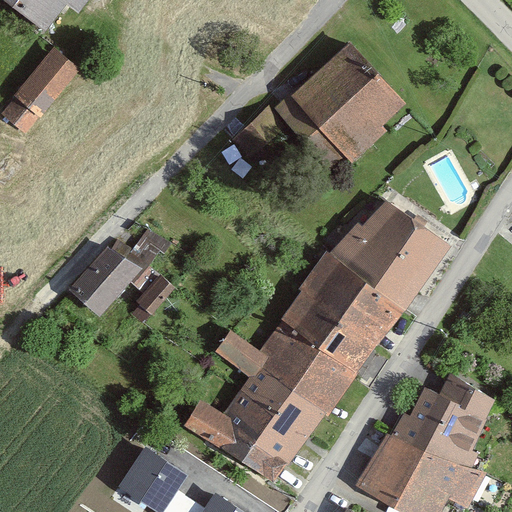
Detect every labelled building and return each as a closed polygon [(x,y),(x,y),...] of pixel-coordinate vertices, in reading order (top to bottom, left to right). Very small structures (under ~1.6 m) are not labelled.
[(9,0),(48,29),(68,2),(80,11),(87,0),(9,0)] [(350,39),(316,70),(290,94),(355,165),(390,133),(383,125),(409,101),(350,39)] [(0,110),(27,132),(81,66),(54,44),(0,109),(0,110)] [(250,118),(230,137),(251,160),(272,141),(250,118)] [(390,197),(332,248),(408,303),(453,242),(390,197)] [(141,268),(111,241),(69,287),(100,314),(141,268)] [(300,285),(302,287),(381,342),(408,303),(332,248),(327,247),(300,285)] [(155,316),(179,289),(162,273),(138,300),(155,316)] [(262,346),(270,352),(263,362),(330,408),(381,342),(302,287),(262,346)] [(233,325),(215,350),(250,375),(241,388),(278,413),(261,437),(294,460),(330,408),(263,362),(270,352),(262,346),(233,325)] [(389,431),(475,466),(482,451),(476,448),(500,395),(450,371),(441,388),(427,384),(413,415),(405,411),(389,431)] [(261,437),(278,413),(241,388),(225,410),(204,396),(186,424),(277,485),(294,460),(261,437)] [(472,504),(487,471),(475,466),(389,431),(358,485),(409,511),(446,511),(454,496),(472,504)] [(163,511),(187,476),(145,448),(119,486),(158,511),(163,511)] [(243,511),(215,493),(203,511),(243,511)]
